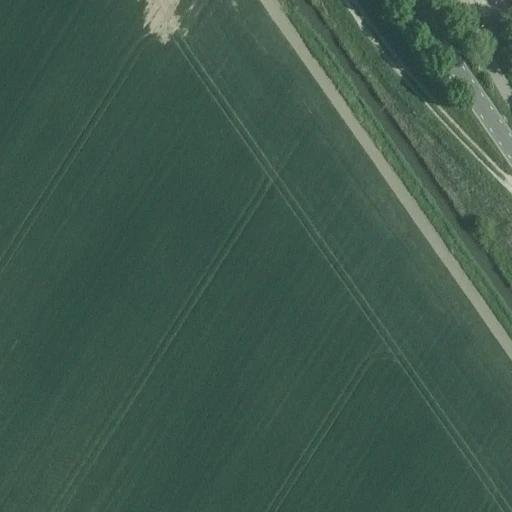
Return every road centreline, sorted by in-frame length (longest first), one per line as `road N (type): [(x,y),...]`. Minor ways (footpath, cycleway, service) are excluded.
road 1 (track): [(511,186),(399,72),(346,0)]
road 2 (tertiary): [(511,149),(406,0)]
